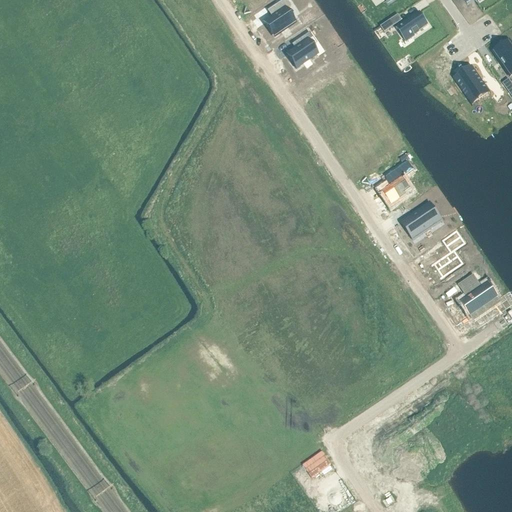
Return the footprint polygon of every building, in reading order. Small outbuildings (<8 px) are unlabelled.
[(285,0),(267,12),(267,13),(268,12),(272,18),(265,23),(275,37),(294,24),(285,11),(290,8),(285,0)] [(419,14),(398,29),(404,39),(408,36),(410,39),(412,37),(428,26),(419,14)] [(389,23),(380,29),(384,34),(392,29),(389,23)] [(287,56),(295,69),(316,55),(304,37),(294,44),(297,49),(287,56)] [(511,48),(509,44),(494,54),(510,77),(511,75),(511,48)] [(323,84),(313,91),(322,103),(342,89),(337,83),(346,77),(336,63),(317,75),(323,84)] [(463,77),(456,82),(468,100),(475,95),(480,102),(490,95),(473,70),(466,75),(467,78),(465,80),(463,77)] [(511,98),(511,85),(509,81),(502,85),(511,98)] [(367,148),(356,156),(365,169),(386,155),(373,136),(363,142),(367,148)] [(391,187),(381,194),(391,207),(405,197),(403,195),(409,190),(402,180),(409,175),(403,167),(386,179),(391,187)] [(406,208),(410,214),(417,209),(413,203),(406,208)] [(436,225),(425,209),(404,224),(415,240),(436,225)] [(450,253),(433,265),(443,278),(462,264),(454,252),(465,244),(460,237),(446,247),(450,253)] [(462,286),(469,297),(459,304),(460,304),(461,303),(472,318),(497,301),(487,286),(489,285),(488,284),(482,288),(473,276),(457,287),(459,289),(462,286)]
